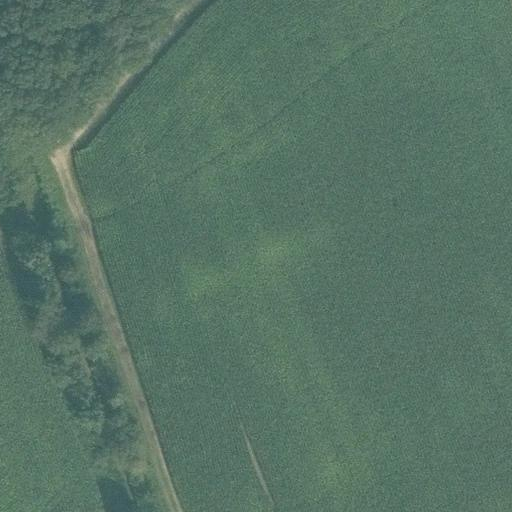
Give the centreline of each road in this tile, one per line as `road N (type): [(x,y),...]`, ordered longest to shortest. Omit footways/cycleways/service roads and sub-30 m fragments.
road 1 (track): [(132,511),(2,128)]
road 2 (track): [(0,126),(17,139),(63,145),(127,87),(200,0)]
